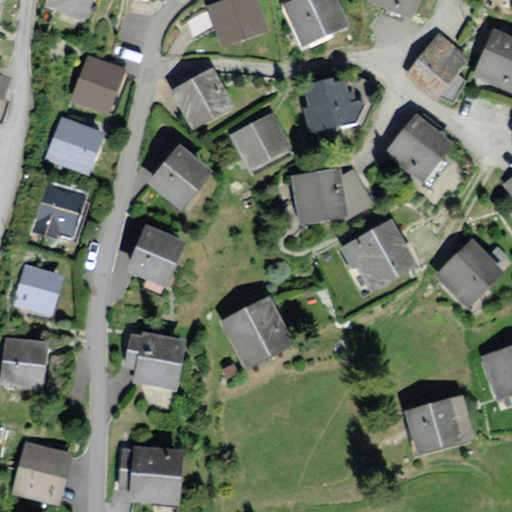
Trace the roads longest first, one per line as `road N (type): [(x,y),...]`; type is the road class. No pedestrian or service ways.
road 1 (residential): [(99,511),(102,273),(146,80)]
road 2 (residential): [(146,80),(227,63),(292,72),(397,64)]
